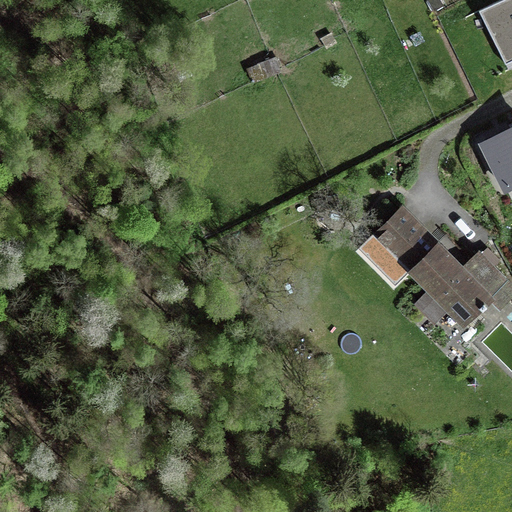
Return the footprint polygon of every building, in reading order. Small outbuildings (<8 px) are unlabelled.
[(444,4),(441,0),(427,0),(434,10),(444,4)] [(506,64),(511,61),(511,0),(499,0),(479,10),(506,64)] [(173,76),(167,63),(160,51),(151,55),(163,81),(173,76)] [(511,128),(485,142),(511,196),(511,128)] [(314,201),(317,213),(338,208),(335,196),(314,201)] [(434,322),(448,308),(462,322),(481,302),(484,304),(491,296),(501,306),(511,294),(511,277),(497,263),(501,258),(488,245),(483,249),(479,245),(464,260),(457,253),(460,250),(438,228),(434,231),(402,200),(371,232),(427,287),(413,301),(434,322)] [(511,371),(511,330),(500,319),(479,342),(511,371)]
